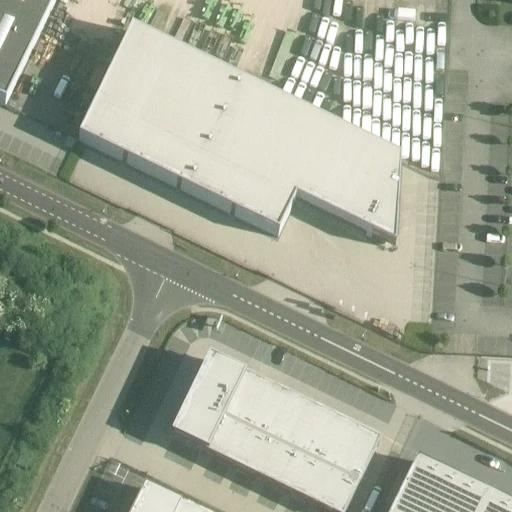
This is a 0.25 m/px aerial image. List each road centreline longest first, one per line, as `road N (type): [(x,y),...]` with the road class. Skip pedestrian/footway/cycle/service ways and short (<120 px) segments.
road 1 (tertiary): [(511,432),(172,267)]
road 2 (unclassified): [(51,511),(172,267)]
road 3 (tertiary): [(172,267),(0,183)]
